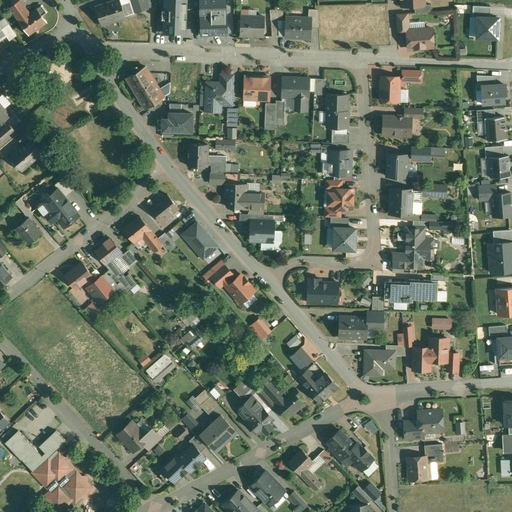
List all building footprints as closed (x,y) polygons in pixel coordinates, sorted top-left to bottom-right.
[(119,0),(96,7),(96,8),(97,8),(99,15),(98,15),(102,26),(126,18),(119,0)] [(145,0),(132,0),(136,12),(148,9),(145,0)] [(192,0),(166,0),(166,33),(191,33),(192,0)] [(231,0),(199,0),(202,37),(234,35),(231,0)] [(15,5),(11,8),(15,15),(23,9),(25,8),(21,1),(15,5)] [(425,6),(415,6),(415,13),(431,13),(431,5),(425,5),(425,6)] [(47,13),(42,6),(37,9),(42,16),(47,13)] [(37,9),(28,16),(23,9),(16,14),(15,15),(20,21),(29,35),(46,23),(42,16),(37,9)] [(477,20),(490,20),(490,10),(473,9),(473,20),(477,20)] [(318,10),(309,10),(309,19),(312,19),(312,28),(319,28),(318,10)] [(408,14),(396,15),(397,31),(405,31),(405,26),(409,26),(408,14)] [(265,17),(241,16),(241,36),(264,37),(265,17)] [(309,19),(286,18),(285,38),(311,39),(312,28),(312,19),(309,19)] [(490,20),(477,20),(476,43),(499,44),(500,21),(490,20)] [(278,21),(271,21),(273,37),(280,38),(278,21)] [(9,24),(2,29),(6,36),(10,41),(17,36),(9,24)] [(432,29),(407,31),(409,49),(415,49),(417,50),(423,49),(425,48),(434,47),(432,29)] [(173,66),(163,73),(171,86),(181,80),(173,66)] [(165,97),(146,67),(127,78),(146,109),(165,97)] [(421,71),(403,71),(403,81),(421,81),(421,71)] [(482,79),(495,78),(495,73),(476,72),(476,81),(482,81),(482,79)] [(233,76),(222,75),(221,84),(207,83),(206,110),(217,111),(217,104),(232,105),(233,76)] [(261,77),(260,78),(247,78),(245,76),(244,99),(245,99),(245,98),(253,99),(253,100),(269,100),(270,77),(261,77)] [(400,77),(382,77),(381,101),(399,102),(400,77)] [(309,79),(283,78),(282,97),(295,98),(294,110),(307,110),(308,98),(309,79)] [(495,78),(482,79),(482,81),(483,99),(506,98),(505,78),(495,78)] [(325,79),(315,79),(315,95),(324,95),(325,79)] [(348,95),(327,94),(326,111),(328,111),(347,112),(348,95)] [(285,101),(276,101),(276,104),(276,119),(284,119),(285,101)] [(0,103),(0,124),(10,116),(0,103)] [(276,104),(266,103),(265,122),(275,123),(275,126),(276,119),(276,104)] [(486,117),(494,116),(494,107),(477,108),(478,118),(486,118),(486,117)] [(238,108),(228,108),(227,126),(237,126),(238,108)] [(423,109),(405,108),(405,117),(412,117),(412,118),(423,118),(423,109)] [(347,112),(328,111),(327,127),(348,128),(348,112),(347,112)] [(192,114),(170,113),(170,120),(158,120),(158,129),(191,130),(192,114)] [(405,117),(387,116),(386,135),(395,135),(396,138),(401,138),(402,136),(411,136),(412,118),(412,117),(405,117)] [(486,118),(487,139),(507,138),(506,116),(494,116),(486,117),(486,118)] [(9,125),(0,132),(0,138),(2,141),(14,130),(9,125)] [(29,127),(17,137),(22,143),(34,133),(29,127)] [(350,134),(332,134),(332,143),(339,143),(349,144),(350,134)] [(236,140),(216,140),(216,149),(235,149),(236,140)] [(332,143),(322,143),(321,153),(329,153),(330,150),(338,150),(339,143),(332,143)] [(208,144),(189,144),(189,153),(190,153),(190,166),(207,166),(208,144)] [(489,153),(503,153),(503,144),(487,145),(487,154),(489,153)] [(36,159),(25,146),(19,152),(18,151),(10,158),(22,171),(36,159)] [(430,147),(412,146),(412,156),(418,156),(418,160),(430,161),(430,147)] [(338,150),(330,150),(329,153),(329,173),(325,173),(325,174),(350,175),(350,160),(351,160),(352,151),(338,150)] [(489,153),(490,175),(511,174),(510,153),(503,153),(489,153)] [(408,155),(388,154),(387,176),(407,177),(408,155)] [(226,165),(211,164),(211,172),(225,173),(226,173),(226,165)] [(225,173),(211,172),(211,183),(225,184),(225,173)] [(226,173),(225,173),(225,184),(227,184),(227,183),(240,184),(241,174),(226,173)] [(71,193),(61,180),(55,185),(58,190),(64,198),(65,198),(71,193)] [(342,181),(326,180),(326,189),(332,189),(342,189),(342,181)] [(491,190),(497,190),(497,182),(479,183),(480,198),(491,197),(491,190)] [(265,193),(247,192),(247,184),(240,184),(227,183),(227,184),(226,192),(229,193),(229,207),(248,208),(264,209),(265,193)] [(438,184),(420,184),(419,190),(419,196),(421,196),(437,196),(438,184)] [(446,185),(438,184),(437,196),(446,197),(446,185)] [(331,198),(353,199),(354,189),(342,189),(332,189),(331,198)] [(414,190),(391,189),(389,214),(411,215),(411,207),(413,207),(414,190)] [(491,197),(492,216),(511,215),(510,189),(497,190),(491,190),(491,197)] [(58,190),(42,202),(50,211),(46,214),(52,222),(57,218),(65,227),(73,220),(79,215),(65,198),(64,198),(58,190)] [(419,190),(414,190),(413,207),(411,207),(411,215),(420,215),(421,196),(419,196),(419,190)] [(179,208),(168,194),(151,208),(162,222),(179,208)] [(25,203),(21,198),(16,202),(27,216),(32,212),(31,211),(25,203)] [(353,199),(331,198),(331,208),(331,209),(341,209),(353,210),(353,199)] [(36,206),(30,199),(27,201),(26,200),(25,201),(26,202),(25,203),(31,211),(36,206)] [(295,204),(281,203),(280,212),(294,213),(295,204)] [(341,209),(331,209),(331,208),(325,208),(325,217),(333,217),(341,218),(341,209)] [(151,229),(140,216),(124,230),(134,243),(142,236),(155,252),(163,246),(164,245),(158,238),(151,229)] [(29,217),(16,228),(17,229),(29,243),(29,244),(42,233),(42,232),(41,232),(33,223),(34,223),(29,217)] [(333,226),(338,226),(351,226),(351,218),(341,218),(333,217),(333,226)] [(258,220),(251,220),(251,221),(250,241),(273,242),(274,221),(258,220)] [(430,221),(413,221),(413,222),(416,223),(415,228),(430,229),(430,221)] [(197,222),(182,234),(203,259),(218,246),(197,222)] [(361,251),(362,227),(351,226),(338,226),(337,250),(361,251)] [(413,228),(406,227),(405,254),(393,253),(392,267),(393,267),(393,264),(401,265),(401,267),(423,268),(423,257),(422,257),(422,253),(431,253),(431,254),(433,255),(434,248),(433,248),(433,241),(433,240),(424,240),(424,231),(413,231),(413,228)] [(170,238),(165,233),(158,238),(164,245),(163,246),(168,252),(176,245),(170,238)] [(122,251),(112,239),(111,239),(110,237),(104,242),(106,244),(96,251),(106,264),(112,259),(122,251)] [(491,273),(511,271),(511,239),(494,241),(495,258),(490,258),(491,273)] [(139,261),(129,249),(123,254),(133,266),(139,261)] [(126,276),(112,259),(106,264),(110,269),(103,275),(115,289),(122,297),(131,289),(129,287),(136,281),(129,274),(126,276)] [(0,261),(0,285),(12,276),(0,261)] [(82,262),(65,275),(76,289),(85,282),(93,275),(82,262)] [(233,275),(224,264),(211,276),(220,286),(223,283),(229,278),(233,275)] [(365,273),(361,281),(369,285),(373,277),(365,273)] [(250,283),(244,276),(243,277),(240,274),(232,281),(229,278),(223,283),(240,302),(254,290),(249,284),(250,283)] [(97,280),(93,275),(85,282),(94,294),(102,288),(107,295),(115,289),(103,275),(97,280)] [(328,283),(321,282),(321,279),(309,278),(308,302),(332,303),(332,298),(338,299),(338,296),(340,296),(341,295),(342,292),(340,290),(338,290),(339,283),(328,282),(328,283)] [(408,282),(385,281),(384,297),(384,301),(412,302),(412,299),(437,301),(438,280),(430,280),(409,279),(408,282)] [(511,288),(496,289),(497,302),(511,300),(511,288)] [(384,301),(384,297),(372,296),(371,310),(383,310),(384,301)] [(511,300),(497,302),(498,314),(511,313),(511,300)] [(96,313),(89,305),(85,309),(92,317),(96,313)] [(189,306),(180,315),(193,328),(202,319),(189,306)] [(384,311),(368,311),(368,318),(371,318),(370,326),(376,326),(383,326),(384,321),(384,311)] [(368,318),(340,317),(339,338),(340,338),(340,337),(354,337),(354,338),(367,338),(367,337),(368,318)] [(434,329),(454,329),(454,318),(434,317),(434,329)] [(376,326),(370,326),(371,318),(368,318),(367,337),(376,338),(376,326)] [(268,333),(258,321),(250,327),(260,339),(268,333)] [(497,333),(507,333),(507,324),(489,325),(489,336),(497,336),(497,333)] [(196,325),(184,338),(196,349),(208,336),(196,325)] [(412,327),(404,328),(405,346),(413,345),(412,327)] [(497,336),(498,364),(511,363),(511,332),(507,333),(497,333),(497,336)] [(295,350),(303,341),(296,334),(288,343),(295,350)] [(447,338),(432,338),(431,348),(431,361),(438,361),(438,362),(448,362),(448,361),(448,353),(449,347),(447,347),(447,338)] [(405,346),(386,345),(386,351),(395,351),(395,355),(406,356),(405,346)] [(311,360),(301,348),(291,357),(302,369),(311,360)] [(426,351),(414,350),(413,370),(430,371),(431,361),(431,348),(426,348),(426,351)] [(386,351),(366,350),(365,374),(375,375),(375,368),(395,368),(395,355),(395,351),(386,351)] [(459,354),(448,353),(448,361),(451,361),(450,371),(458,372),(459,354)] [(148,354),(140,359),(144,366),(152,361),(148,354)] [(166,355),(147,371),(157,382),(175,366),(166,355)] [(246,376),(255,387),(261,381),(252,370),(246,376)] [(337,387),(325,374),(315,383),(305,372),(299,377),(309,388),(308,389),(320,402),(337,387)] [(295,381),(289,374),(284,378),(290,385),(295,381)] [(282,393),(270,379),(261,387),(277,405),(284,399),(281,395),(282,393)] [(257,393),(245,380),(234,389),(246,402),(252,396),(257,393)] [(210,391),(216,399),(226,392),(221,384),(210,391)] [(284,399),(277,405),(287,417),(295,410),(296,411),(303,404),(298,398),(301,395),(295,388),(284,399)] [(219,405),(211,396),(206,390),(196,399),(201,405),(209,414),(219,405)] [(252,396),(246,402),(245,403),(248,406),(242,412),(249,419),(248,421),(254,427),(252,429),(257,434),(258,433),(259,433),(263,429),(266,433),(272,428),(269,424),(274,420),(252,396)] [(511,404),(503,405),(504,431),(511,430),(511,404)] [(442,410),(419,411),(419,419),(418,421),(404,421),(405,439),(424,438),(424,432),(443,431),(442,410)] [(0,430),(9,422),(0,411),(0,430)] [(192,429),(199,424),(191,413),(183,418),(192,429)] [(221,415),(206,429),(209,431),(203,437),(214,449),(227,437),(229,440),(237,433),(221,415)] [(366,424),(374,434),(380,429),(372,420),(366,424)] [(146,435),(133,421),(118,435),(133,451),(143,443),(148,438),(146,435)] [(188,432),(184,427),(176,434),(180,439),(188,432)] [(5,442),(31,470),(45,457),(47,460),(57,451),(56,449),(65,440),(55,429),(37,446),(42,452),(41,453),(18,429),(5,442)] [(152,429),(146,435),(148,438),(143,443),(150,450),(162,438),(152,429)] [(355,446),(340,430),(328,442),(333,448),(331,450),(341,460),(342,459),(348,466),(353,461),(355,463),(355,466),(358,469),(361,469),(362,470),(373,459),(368,454),(369,453),(364,447),(363,448),(358,443),(355,446)] [(196,435),(189,441),(193,445),(201,452),(207,446),(196,435)] [(442,444),(424,445),(425,454),(432,454),(433,463),(444,462),(442,444)] [(185,452),(179,458),(176,456),(163,469),(175,482),(183,475),(184,474),(183,474),(186,472),(187,471),(188,470),(190,472),(205,458),(201,452),(193,445),(185,452)] [(313,461),(302,450),(289,463),(300,475),(300,474),(306,468),(313,461)] [(333,458),(324,450),(319,455),(327,464),(333,458)] [(57,451),(47,460),(45,457),(31,470),(47,488),(48,487),(51,490),(43,497),(48,502),(48,507),(53,507),(57,511),(59,511),(63,508),(68,509),(68,503),(73,499),(76,502),(81,497),(87,497),(87,492),(92,487),(87,482),(87,477),(82,477),(77,471),(76,472),(73,469),(74,468),(69,463),(69,458),(64,458),(57,451)] [(426,456),(408,458),(409,468),(408,469),(409,478),(411,480),(428,479),(426,456)] [(322,484),(306,468),(300,474),(315,490),(322,484)] [(285,491),(266,471),(251,486),(270,505),(285,491)] [(370,483),(363,490),(370,498),(372,500),(380,493),(370,483)] [(364,503),(370,498),(363,490),(358,486),(353,491),(364,503)] [(253,505),(238,490),(238,493),(238,490),(225,502),(234,511),(258,511),(255,508),(252,505),(253,505)] [(299,511),(307,505),(295,491),(289,497),(298,506),(295,510),(296,511),(299,511)] [(212,511),(204,503),(196,511),(196,510),(193,511),(212,511)] [(267,511),(260,503),(255,508),(258,511),(267,511)]
